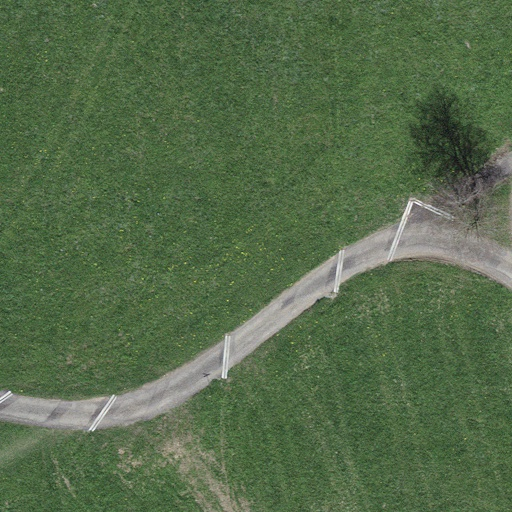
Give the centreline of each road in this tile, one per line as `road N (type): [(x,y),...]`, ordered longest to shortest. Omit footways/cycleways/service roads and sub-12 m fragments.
road 1 (residential): [(129,408),(185,387),(329,279),(511,161)]
road 2 (track): [(0,406),(86,416),(129,408)]
